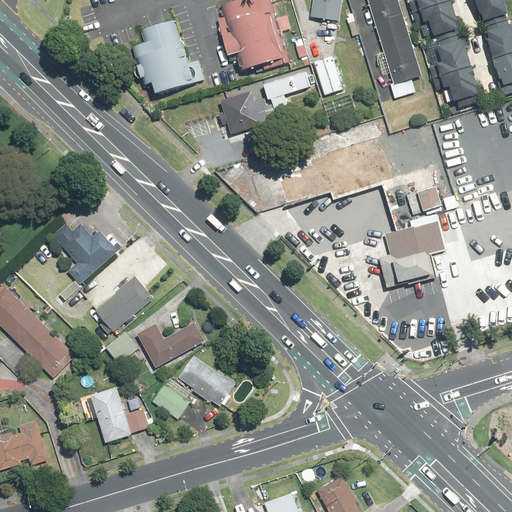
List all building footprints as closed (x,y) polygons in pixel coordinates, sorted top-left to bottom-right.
[(233,57),(236,71),(239,70),(261,64),(263,72),(290,64),(282,32),(290,29),(286,17),(277,19),(272,0),(248,0),(220,8),(223,19),(217,20),(225,59),(233,57)] [(315,0),(314,18),(343,21),(345,0),(315,0)] [(403,0),(368,0),(399,98),(419,91),(415,79),(427,76),(403,0)] [(413,0),(418,16),(449,6),(447,0),(413,0)] [(506,2),(505,0),(472,0),(480,24),(506,17),(502,3),(506,2)] [(449,6),(418,16),(421,24),(426,22),(430,36),(456,27),(449,6)] [(353,17),(345,19),(351,38),(359,36),(353,17)] [(145,44),(132,48),(137,67),(135,68),(138,81),(142,80),(143,87),(149,85),(152,97),(204,82),(198,62),(188,64),(176,21),(142,32),(145,44)] [(511,60),(511,38),(511,39),(507,26),(500,28),(497,21),(479,26),(492,66),(511,60)] [(440,61),(434,63),(439,81),(470,72),(458,35),(443,40),(445,47),(436,49),(440,61)] [(303,40),(294,42),(298,59),(307,57),(303,40)] [(315,61),(325,96),(346,89),(336,55),(315,61)] [(511,60),(492,66),(498,89),(511,84),(511,60)] [(302,71),(264,83),(272,110),(289,105),(286,95),(308,89),(302,71)] [(470,72),(439,81),(442,90),(446,89),(450,102),(476,95),(470,72)] [(261,128),(253,96),(221,104),(223,109),(230,136),(248,131),(261,128)] [(291,178),(278,182),(283,200),(291,197),(293,203),(332,191),(334,198),(392,181),(379,138),(321,155),(323,161),(289,172),(291,178)] [(437,187),(406,198),(412,215),(443,205),(437,187)] [(323,228),(328,245),(380,231),(370,196),(357,200),(358,203),(326,212),(329,226),(323,228)] [(84,287),(124,250),(105,231),(93,242),(73,220),(55,238),(77,262),(68,270),(84,287)] [(433,225),(379,238),(391,287),(432,278),(427,255),(439,252),(433,225)] [(141,275),(95,311),(114,335),(160,298),(141,275)] [(79,288),(72,282),(57,296),(64,303),(79,288)] [(9,284),(0,293),(0,322),(56,377),(80,353),(9,284)] [(141,335),(158,366),(208,339),(197,318),(168,334),(162,323),(141,335)] [(138,351),(122,333),(104,349),(120,367),(138,351)] [(197,354),(180,377),(224,408),(240,385),(197,354)] [(170,376),(154,400),(183,420),(199,396),(170,376)] [(121,384),(88,394),(96,421),(103,419),(110,442),(155,428),(146,399),(128,405),(121,384)] [(0,470),(52,454),(41,417),(22,423),(23,428),(0,435),(0,470)] [(359,511),(341,477),(316,491),(326,511),(359,511)] [(303,511),(296,490),(267,500),(271,511),(303,511)]
